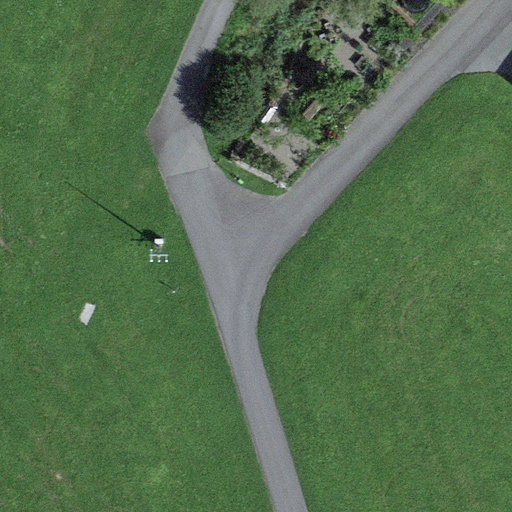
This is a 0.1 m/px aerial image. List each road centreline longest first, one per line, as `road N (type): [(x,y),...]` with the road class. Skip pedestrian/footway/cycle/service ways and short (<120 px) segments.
road 1 (residential): [(224,271),(490,0)]
road 2 (residential): [(224,271),(176,114),(224,0)]
road 3 (residential): [(295,511),(224,271)]
